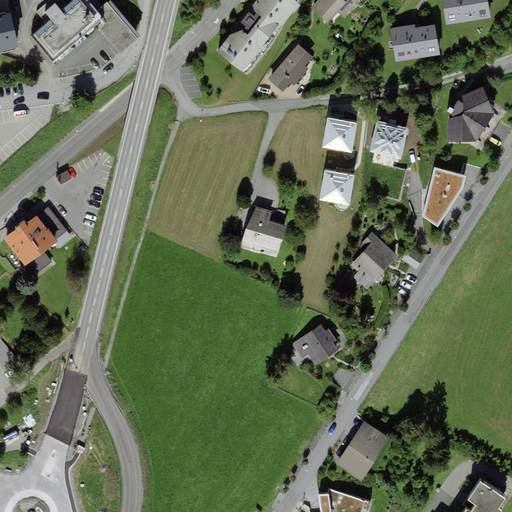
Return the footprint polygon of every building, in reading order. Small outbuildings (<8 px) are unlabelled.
[(108,0),(102,6),(96,0),(70,0),(67,3),(64,0),(47,0),(46,2),(36,10),(46,21),(31,34),(53,60),(94,25),(97,28),(118,53),(135,38),(137,30),(111,0),(108,0)] [(254,0),(216,50),(245,74),(300,3),(296,0),(254,0)] [(317,0),(312,6),(329,21),(339,11),(345,17),(359,2),(356,0),(317,0)] [(442,0),(446,23),(490,16),(487,0),(442,0)] [(0,48),(16,45),(8,13),(0,15),(0,48)] [(390,25),(395,60),(441,53),(436,22),(417,25),(416,20),(390,25)] [(298,42),(267,78),(283,91),(290,82),(294,85),(309,68),(306,65),(314,56),(298,42)] [(456,99),(450,113),(455,116),(447,118),(447,140),(476,140),(495,113),(483,87),(460,96),(463,102),(456,99)] [(333,145),(335,170),(332,170),(331,176),(347,179),(345,187),(350,188),(398,198),(405,170),(390,166),(391,158),(367,152),(368,148),(351,145),(353,135),(356,121),(334,117),(332,122),(338,123),(333,145)] [(401,160),(408,125),(392,122),(375,118),(368,148),(367,152),(391,158),(401,160)] [(465,175),(426,166),(418,200),(426,204),(424,214),(439,226),(451,205),(462,187),(465,175)] [(272,212),(256,206),(248,223),(245,228),(239,245),(275,258),(287,226),(269,220),(272,212)] [(17,225),(15,227),(16,229),(5,237),(25,263),(28,261),(36,272),(51,260),(43,250),(56,240),(55,238),(65,231),(47,207),(25,224),(23,221),(17,225)] [(396,255),(371,232),(364,239),(359,245),(364,248),(347,266),(355,273),(350,279),(363,291),(396,255)] [(320,325),(293,344),(302,357),(308,353),(315,364),(337,348),(333,342),(336,339),(330,331),(328,328),(324,331),(320,325)] [(388,437),(363,421),(351,439),(336,462),(361,478),(388,437)] [(506,495),(481,478),(469,497),(476,502),(474,506),(471,510),(466,507),(462,511),(498,511),(502,507),(499,505),(506,495)] [(366,511),(369,502),(328,489),(328,494),(319,495),(320,511),(366,511)]
